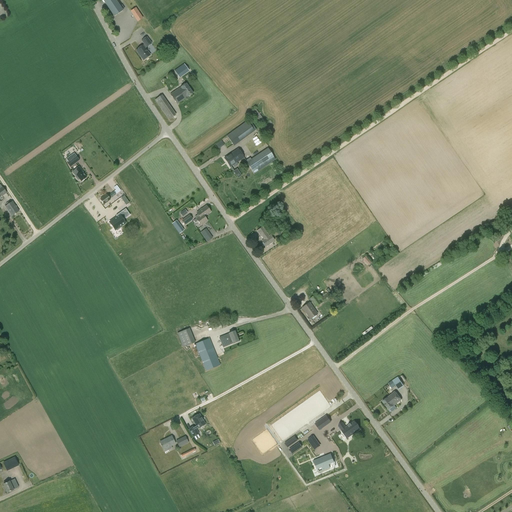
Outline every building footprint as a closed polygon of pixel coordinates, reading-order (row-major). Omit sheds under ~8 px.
[(123,11),(122,10),(120,6),(115,0),(102,0),(114,17),(123,11)] [(136,8),(131,12),(138,22),(143,18),(136,8)] [(150,55),(145,48),(146,48),(152,44),(147,37),(141,41),(144,45),(136,51),(143,60),(150,55)] [(185,64),(176,70),(181,77),(190,71),(185,64)] [(186,83),(170,95),(177,104),(193,93),(186,83)] [(155,100),(157,103),(169,120),(176,115),(164,98),(162,95),(155,100)] [(252,112),(263,126),(266,123),(256,109),(252,112)] [(254,131),(247,121),(226,136),(234,146),(254,131)] [(221,140),(215,144),(217,149),(224,145),(221,140)] [(254,174),(275,160),(268,148),(246,163),(254,174)] [(244,158),(238,149),(224,158),(230,167),(244,158)] [(70,167),(79,160),(74,153),(66,159),(68,162),(67,163),(70,167)] [(86,177),(82,171),(83,170),(79,166),(72,172),(75,176),(75,177),(77,180),(79,180),(80,180),(81,182),(86,177)] [(236,178),(240,175),(236,169),(232,171),(236,178)] [(110,200),(107,194),(100,199),(104,204),(110,200)] [(12,202),(10,203),(9,201),(6,204),(7,206),(5,207),(12,216),(19,211),(12,202)] [(204,217),(211,212),(206,206),(196,213),(199,217),(196,219),(201,226),(207,221),(204,217)] [(117,217),(109,222),(115,230),(125,223),(123,220),(130,215),(126,209),(116,216),(117,217)] [(97,219),(102,216),(98,210),(93,213),(97,219)] [(189,215),(182,220),(185,225),(193,219),(189,215)] [(182,227),(177,220),(172,224),(177,231),(182,227)] [(261,236),(264,240),(262,241),(265,247),(274,241),(271,235),(269,236),(263,226),(256,231),(260,237),(261,236)] [(206,228),(200,232),(206,242),(212,238),(206,228)] [(368,266),(372,263),(366,256),(362,259),(368,266)] [(321,298),(324,303),(333,297),(330,292),(321,298)] [(310,299),(316,307),(321,303),(319,300),(320,299),(316,294),(310,299)] [(310,303),(302,308),(310,319),(318,314),(310,303)] [(183,348),(195,343),(190,328),(177,333),(183,348)] [(225,332),(219,334),(224,347),(239,341),(235,331),(229,333),(230,334),(227,335),(225,332)] [(209,338),(195,344),(206,371),(220,365),(209,338)] [(398,390),(404,386),(398,377),(388,383),(392,389),(396,386),(398,390)] [(395,392),(387,398),(382,402),(388,410),(393,406),(401,400),(395,392)] [(324,411),(312,419),(316,425),(328,417),(324,411)] [(195,427),(194,426),(188,430),(193,438),(199,434),(196,428),(197,428),(198,429),(205,424),(199,414),(192,418),(196,426),(195,427)] [(343,423),(339,426),(334,429),(337,433),(341,430),(347,438),(359,429),(354,422),(346,428),(343,423)] [(163,450),(166,448),(167,451),(171,449),(170,446),(175,444),(171,436),(160,442),(163,450)] [(179,448),(189,443),(185,436),(176,441),(179,448)] [(290,440),(285,444),(287,447),(292,444),(298,440),(295,437),(290,440)] [(313,437),(308,440),(313,447),(318,444),(313,437)] [(294,448),(290,451),(293,454),(296,451),(303,447),(300,444),(294,448)] [(194,448),(181,455),(182,457),(196,451),(194,448)] [(331,454),(314,461),(317,469),(322,467),(323,471),(330,468),(329,464),(334,462),(331,454)] [(19,466),(15,457),(3,463),(7,471),(19,466)] [(13,490),(13,489),(17,488),(16,485),(12,487),(10,481),(3,484),(7,493),(13,490)]
